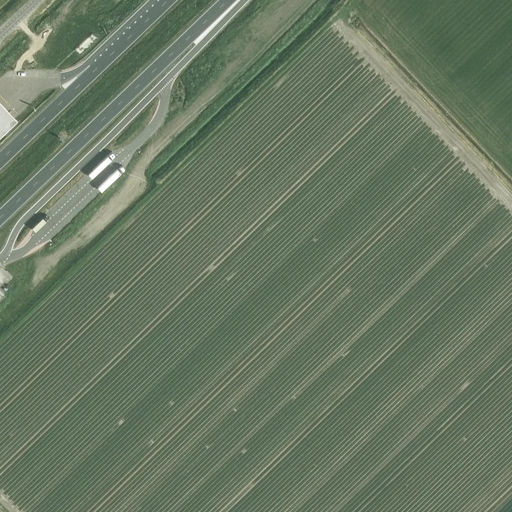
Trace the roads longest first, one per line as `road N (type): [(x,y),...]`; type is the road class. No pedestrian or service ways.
road 1 (trunk): [(0,218),(221,6)]
road 2 (trunk): [(103,62),(0,159)]
